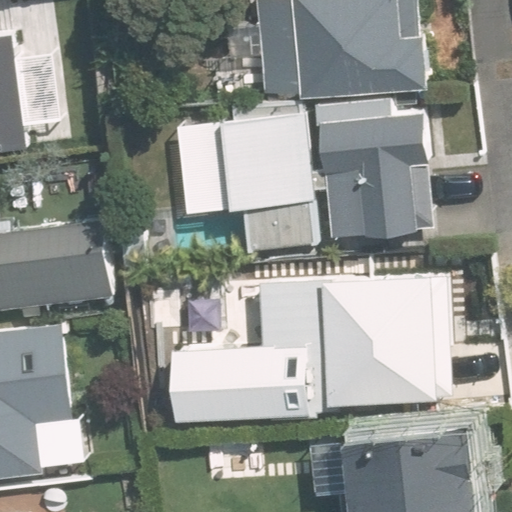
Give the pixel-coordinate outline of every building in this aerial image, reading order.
[(425,0),(267,0),(272,82),(429,75),(425,0)] [(11,23),(0,23),(0,141),(25,139),(11,23)] [(424,92),(233,117),(250,247),(441,223),(424,92)] [(0,300),(119,289),(111,213),(4,224),(0,186),(0,300)] [(456,267),(275,278),(279,343),(200,347),(203,409),(463,395),(456,267)] [(68,317),(0,325),(0,468),(86,458),(68,317)] [(488,511),(477,412),(351,426),(360,511),(488,511)] [(41,511),(40,501),(0,504),(0,511),(41,511)]
